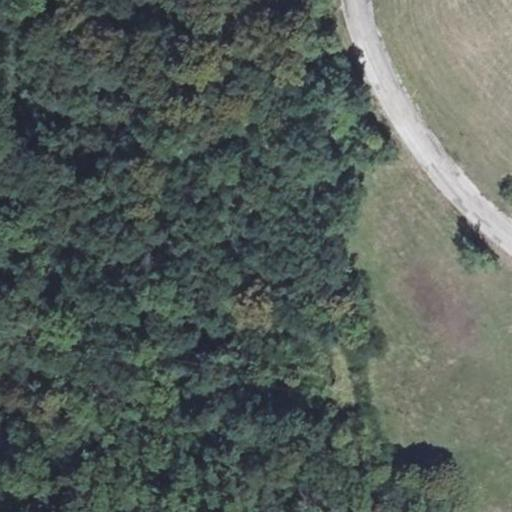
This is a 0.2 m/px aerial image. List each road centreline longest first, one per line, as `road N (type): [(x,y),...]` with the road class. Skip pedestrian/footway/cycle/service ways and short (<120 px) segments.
road 1 (track): [(363,511),(293,52),(308,0)]
road 2 (tertiary): [(511,232),(403,135),(348,17),(349,0)]
